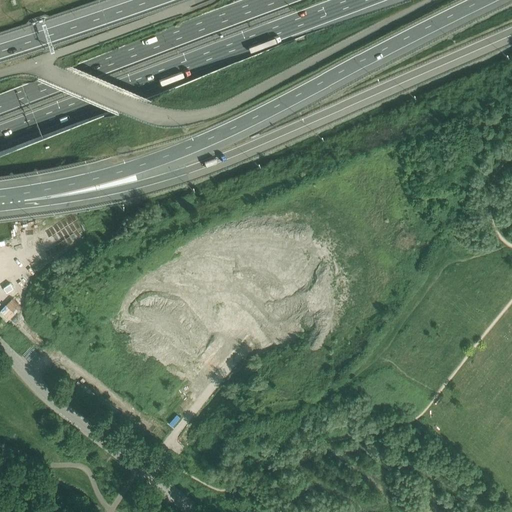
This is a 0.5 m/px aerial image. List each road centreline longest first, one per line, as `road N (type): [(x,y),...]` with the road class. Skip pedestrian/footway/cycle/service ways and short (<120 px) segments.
road 1 (motorway): [(19,193),(96,192),(184,170),(511,32)]
road 2 (motorway): [(19,193),(206,139),(488,0)]
road 3 (motorway): [(0,145),(365,0)]
road 4 (motorway): [(283,0),(0,112)]
road 5 (unclassified): [(195,511),(61,408),(0,345)]
road 6 (motorway): [(145,0),(0,48)]
